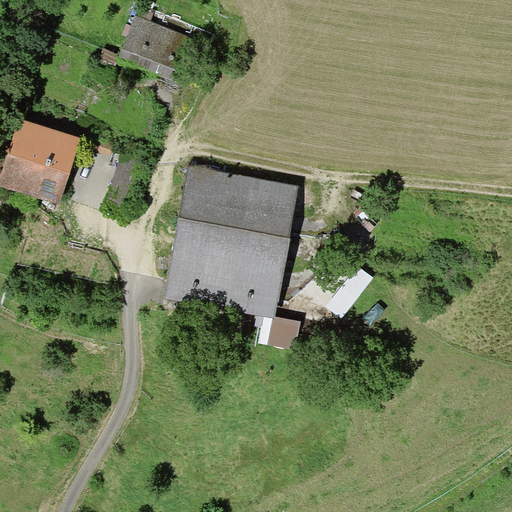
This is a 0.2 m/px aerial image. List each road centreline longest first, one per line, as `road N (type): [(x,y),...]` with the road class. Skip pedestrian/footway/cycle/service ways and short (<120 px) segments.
road 1 (track): [(71,511),(127,394),(133,277),(172,145)]
road 2 (track): [(511,191),(172,145)]
road 3 (track): [(172,145),(223,30),(222,0)]
